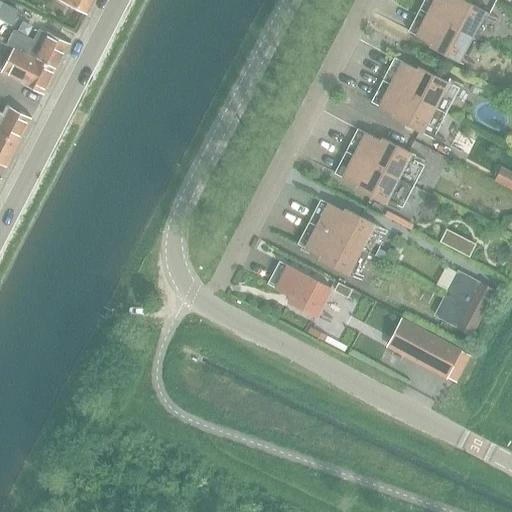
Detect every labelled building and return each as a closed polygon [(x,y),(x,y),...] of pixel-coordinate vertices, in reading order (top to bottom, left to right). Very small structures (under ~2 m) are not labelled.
[(0,0),(0,14),(12,21),(18,9),(0,0)] [(64,0),(86,11),(92,0),(64,0)] [(423,0),(419,9),(471,35),(484,10),(463,0),(423,0)] [(458,60),(471,35),(419,9),(408,31),(432,43),(431,46),(458,60)] [(14,30),(6,44),(14,48),(14,47),(26,53),(29,54),(57,68),(70,44),(39,28),(33,40),(14,30)] [(14,48),(2,70),(45,92),(57,68),(29,54),(26,53),(14,47),(14,48)] [(383,80),(434,106),(447,81),(420,67),(418,70),(394,57),(383,80)] [(421,131),(434,106),(383,80),(371,102),(395,114),(394,117),(421,131)] [(478,111),(503,126),(511,110),(487,95),(478,111)] [(0,131),(19,142),(32,117),(7,104),(3,112),(0,110),(0,131)] [(346,151),(403,180),(416,155),(383,138),(381,141),(357,128),(346,151)] [(0,162),(7,166),(19,142),(0,131),(0,162)] [(390,205),(403,180),(346,151),(334,173),(358,185),(357,188),(390,205)] [(497,181),(511,188),(511,173),(503,169),(497,181)] [(309,221),(360,248),(373,223),(346,209),(344,212),(320,199),(309,221)] [(347,273),(360,248),(309,221),(297,244),(321,256),(320,259),(347,273)] [(447,230),(440,244),(468,258),(475,245),(447,230)] [(331,288),(279,261),(267,283),(291,296),(288,301),(316,316),(331,288)] [(458,270),(446,293),(483,312),(495,290),(458,270)] [(339,284),(335,291),(348,297),(351,290),(339,284)] [(483,312),(446,293),(435,314),(472,334),(483,312)] [(388,346),(446,377),(459,352),(401,321),(388,346)] [(309,327),(306,333),(323,342),(326,336),(309,327)]
